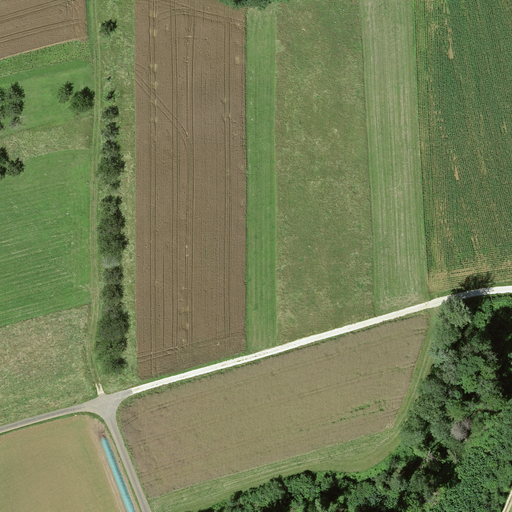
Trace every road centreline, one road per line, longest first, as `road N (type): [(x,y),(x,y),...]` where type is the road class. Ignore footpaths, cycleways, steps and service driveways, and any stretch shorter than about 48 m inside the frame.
road 1 (track): [(511,285),(105,401)]
road 2 (track): [(105,10),(93,375),(105,401)]
